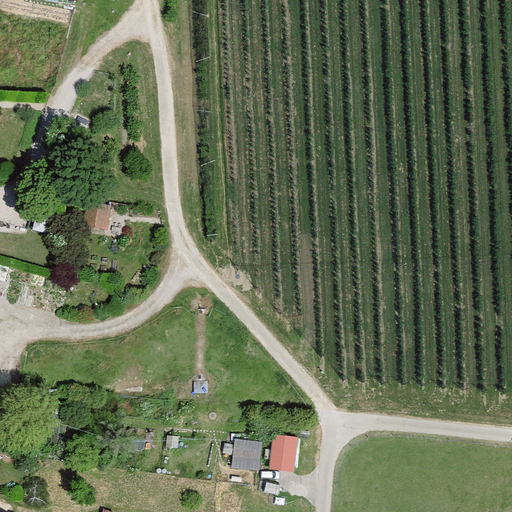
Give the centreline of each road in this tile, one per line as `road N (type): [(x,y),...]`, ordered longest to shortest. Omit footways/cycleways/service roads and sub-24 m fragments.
road 1 (residential): [(351,436),(196,267),(174,219),(152,0)]
road 2 (track): [(351,436),(367,420),(511,431)]
